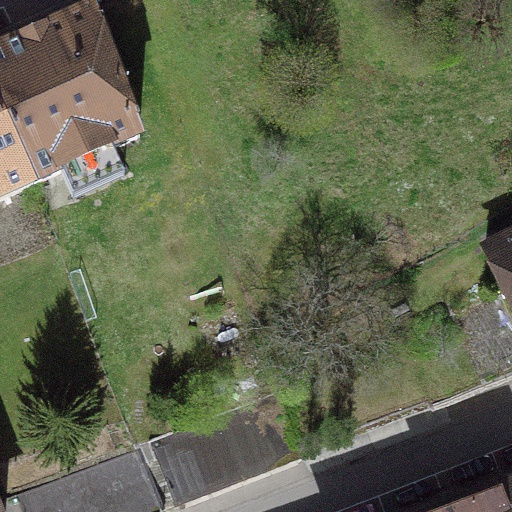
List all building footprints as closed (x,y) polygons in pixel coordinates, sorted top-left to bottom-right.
[(139,137),(92,9),(0,50),(0,109),(34,185),(139,137)] [(0,200),(34,185),(0,109),(0,200)] [(511,236),(484,250),(511,304),(511,236)] [(404,347),(279,395),(301,456),(301,451),(425,404),(404,347)] [(301,456),(279,395),(278,392),(150,441),(175,505),(301,456)] [(136,511),(157,504),(136,452),(7,500),(11,511),(136,511)] [(511,511),(511,486),(499,491),(507,511),(511,511)] [(507,511),(499,491),(447,511),(507,511)] [(0,511),(11,511),(7,500),(0,501),(0,511)]
